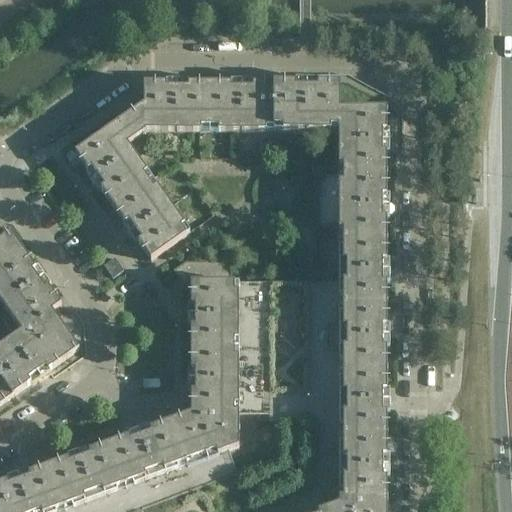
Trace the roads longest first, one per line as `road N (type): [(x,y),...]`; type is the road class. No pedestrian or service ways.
road 1 (residential): [(419,511),(413,92),(388,63),(147,63),(0,161)]
road 2 (residential): [(0,446),(100,376),(107,334),(0,173)]
road 3 (tertiary): [(511,253),(499,376),(505,511)]
